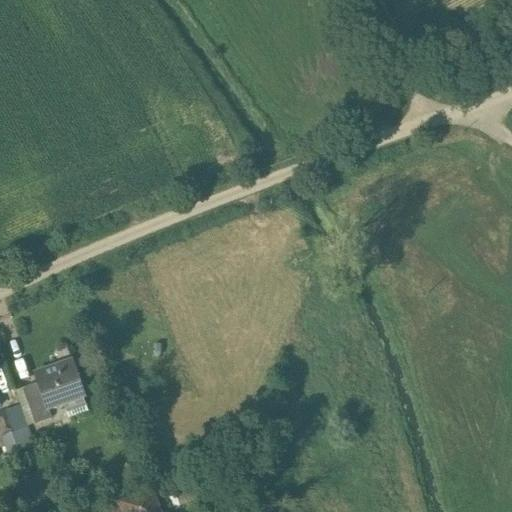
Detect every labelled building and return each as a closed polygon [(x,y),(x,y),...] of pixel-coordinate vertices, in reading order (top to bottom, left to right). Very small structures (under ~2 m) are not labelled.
[(76,357),(34,370),(46,408),(88,395),(76,357)] [(37,384),(16,390),(28,428),(49,422),(37,384)] [(15,429),(7,409),(0,411),(0,434),(0,435),(15,429)] [(24,427),(0,436),(12,468),(36,459),(24,427)] [(160,511),(151,487),(106,505),(108,511),(160,511)]
